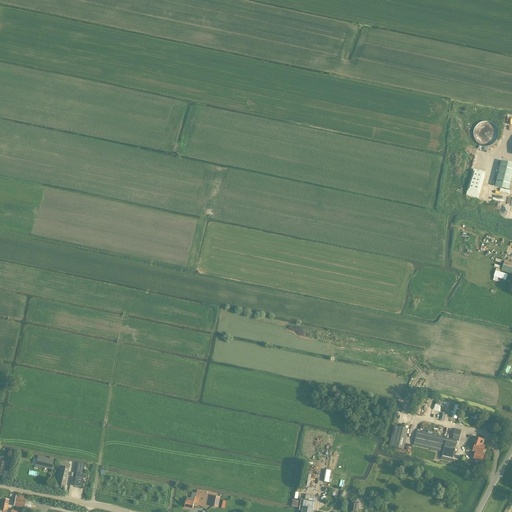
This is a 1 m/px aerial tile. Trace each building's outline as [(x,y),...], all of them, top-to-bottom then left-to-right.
[(511,114),(507,114),(503,133),(511,134),(511,114)] [(488,145),(488,143),(500,139),(492,119),(475,125),(483,146),(488,145)] [(511,175),(511,161),(501,159),(495,185),(509,188),(511,175)] [(472,170),(466,194),(491,200),(493,194),(487,193),(489,187),(481,185),(484,173),(472,170)] [(502,261),(496,259),(494,267),(500,269),(502,261)] [(511,261),(505,260),(503,270),(511,272),(511,261)] [(507,275),(496,271),(494,276),(506,280),(507,275)] [(422,403),(415,402),(412,413),(419,415),(422,403)] [(408,429),(394,426),(390,446),(404,449),(408,429)] [(452,439),(457,441),(458,441),(461,430),(455,429),(452,439)] [(457,441),(452,439),(417,431),(414,445),(443,452),(442,459),(452,462),(457,441)] [(483,453),(485,446),(482,445),(484,440),(478,438),(473,436),(471,441),(476,443),(474,446),(473,446),(472,449),(473,449),(473,451),(476,453),(473,459),(482,462),(484,455),(482,454),(482,453),(483,453)] [(51,469),(54,460),(53,460),(54,458),(50,457),(50,459),(38,456),(36,466),(51,469)] [(10,459),(10,460),(3,458),(2,462),(0,461),(0,473),(0,474),(0,473),(3,474),(4,469),(8,470),(9,466),(13,467),(14,460),(10,459)] [(85,464),(77,463),(74,486),(82,487),(83,479),(85,479),(86,478),(86,476),(85,475),(83,475),(85,464)] [(60,466),(58,473),(59,473),(56,485),(64,487),(68,468),(60,466)] [(187,497),(186,500),(185,507),(193,509),(194,502),(195,497),(199,498),(201,491),(197,491),(197,493),(192,492),(191,498),(187,497)] [(26,497),(16,495),(14,506),(24,508),(26,497)] [(6,511),(9,500),(2,498),(0,506),(0,511),(6,511)] [(219,500),(214,499),(212,505),(211,505),(211,506),(218,507),(219,500)] [(313,511),(315,503),(304,501),(301,511),(313,511)] [(352,502),(351,511),(358,511),(359,503),(352,502)]
